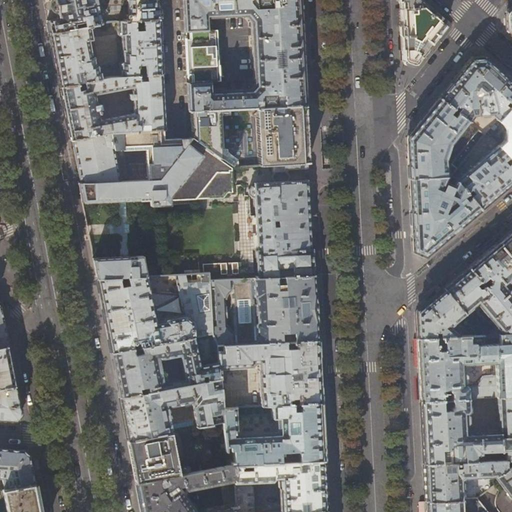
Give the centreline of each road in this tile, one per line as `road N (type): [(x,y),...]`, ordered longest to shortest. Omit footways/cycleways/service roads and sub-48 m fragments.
road 1 (secondary): [(0,47),(55,345)]
road 2 (residential): [(365,327),(511,204)]
road 3 (tertiary): [(375,511),(365,327)]
road 4 (residential): [(357,159),(473,22)]
road 5 (tertiary): [(365,327),(357,159)]
road 6 (tertiary): [(357,159),(348,0)]
